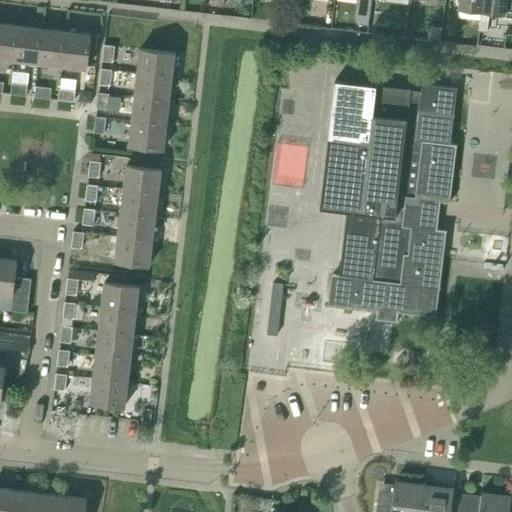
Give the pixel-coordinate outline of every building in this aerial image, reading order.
[(459,0),(458,8),(482,11),(483,0),(459,0)] [(483,0),(482,11),(505,14),(507,0),(483,0)] [(107,25),(122,27),(124,16),(108,14),(107,25)] [(358,15),(356,23),(368,25),(369,16),(358,15)] [(19,25),(0,22),(0,57),(15,60),(19,25)] [(19,25),(15,60),(38,63),(43,28),(19,25)] [(66,31),(43,28),(38,63),(62,66),(66,31)] [(66,31),(62,66),(87,69),(91,34),(66,31)] [(113,61),(115,46),(104,44),(102,60),(113,61)] [(175,53),(140,48),(138,73),(172,77),(175,53)] [(110,85),(111,85),(112,70),(102,68),(100,84),(110,85)] [(170,101),(172,77),(138,73),(135,97),(170,101)] [(346,211),(339,275),(333,275),(329,303),(335,304),(377,309),(375,319),(398,321),(399,311),(437,316),(447,230),(436,228),(439,201),(450,202),(457,144),(451,143),(458,87),(422,83),(421,92),(411,91),(411,89),(335,80),(320,207),(346,211)] [(12,83),(11,93),(26,95),(28,85),(12,83)] [(35,96),(50,98),(52,88),(36,86),(35,96)] [(58,99),(74,101),(75,91),(60,89),(58,99)] [(97,108),(107,109),(109,93),(99,92),(97,108)] [(170,101),(135,97),(132,120),(167,125),(170,101)] [(96,116),(94,132),(104,133),(106,117),(96,116)] [(164,149),(167,125),(132,120),(130,137),(129,145),(164,149)] [(307,182),(310,142),(281,140),(279,180),(307,182)] [(88,176),(99,177),(101,161),(90,160),(88,176)] [(158,193),(162,169),(126,165),(124,189),(158,193)] [(87,184),(86,200),(96,201),(98,185),(87,184)] [(156,217),(158,193),(124,189),(121,213),(156,217)] [(85,208),(83,223),(94,225),(95,209),(85,208)] [(156,217),(121,213),(118,236),(153,241),(156,217)] [(72,247),(82,248),(84,232),(74,231),(72,247)] [(150,265),(153,241),(118,236),(115,261),(150,265)] [(0,294),(2,295),(0,309),(28,312),(32,279),(15,277),(17,260),(0,258),(0,294)] [(79,279),(78,280),(94,282),(95,273),(69,270),(68,277),(79,279)] [(68,277),(66,293),(77,295),(78,280),(79,279),(68,277)] [(102,306),(137,311),(140,286),(105,282),(102,306)] [(267,333),(278,334),(283,283),(273,282),(267,333)] [(65,301),(63,317),(74,319),(76,303),(65,301)] [(99,330),(134,334),(137,311),(102,306),(99,330)] [(62,325),(60,341),(71,342),(73,326),(62,325)] [(96,354),(131,358),(134,334),(99,330),(96,354)] [(30,336),(16,334),(14,350),(28,352),(30,336)] [(59,349),(57,365),(68,366),(70,350),(59,349)] [(93,377),(128,382),(131,358),(96,354),(93,377)] [(56,373),(54,389),(65,390),(67,374),(56,373)] [(93,377),(90,402),(125,406),(128,382),(93,377)] [(420,511),(424,483),(396,480),(395,484),(381,482),(377,511),(420,511)] [(454,487),(424,483),(420,511),(464,511),(467,493),(453,491),(454,487)] [(12,511),(15,489),(0,487),(0,511),(12,511)] [(36,511),(39,492),(15,489),(12,511),(36,511)] [(464,511),(509,511),(511,494),(482,491),(481,495),(467,493),(464,511)] [(60,511),(63,495),(39,492),(36,511),(60,511)] [(85,511),(87,498),(63,495),(60,511),(85,511)]
